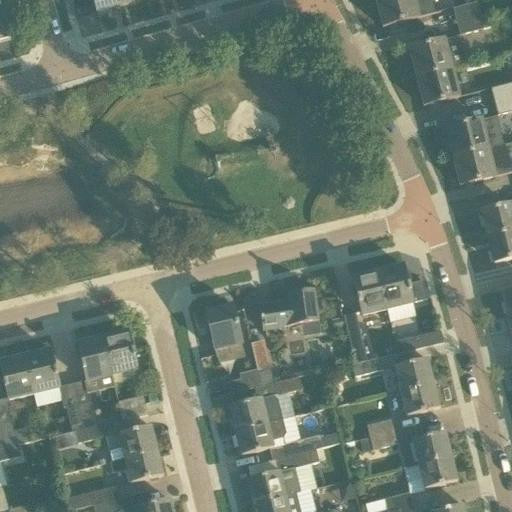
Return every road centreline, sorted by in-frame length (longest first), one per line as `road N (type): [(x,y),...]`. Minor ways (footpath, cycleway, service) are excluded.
road 1 (residential): [(501,511),(417,203)]
road 2 (residential): [(138,276),(417,203)]
road 3 (residential): [(50,67),(305,0)]
road 4 (residential): [(202,511),(138,276)]
road 5 (residential): [(417,203),(358,79),(307,0)]
road 6 (residential): [(0,313),(138,276)]
